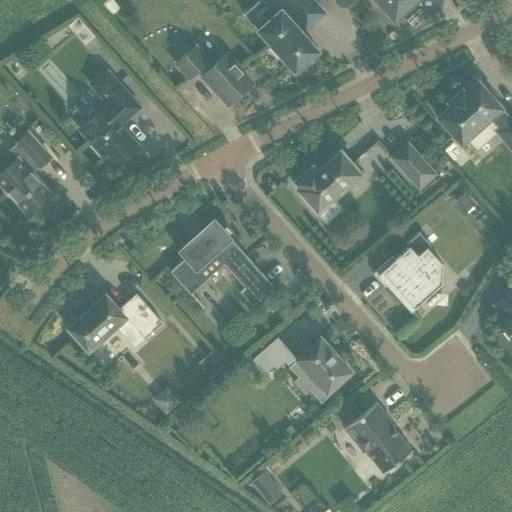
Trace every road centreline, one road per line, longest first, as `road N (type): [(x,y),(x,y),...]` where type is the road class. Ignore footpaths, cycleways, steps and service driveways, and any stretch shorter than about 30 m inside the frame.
road 1 (residential): [(511,9),(221,160)]
road 2 (residential): [(221,160),(397,365),(444,381)]
road 3 (residential): [(221,160),(106,223),(74,248),(25,309)]
